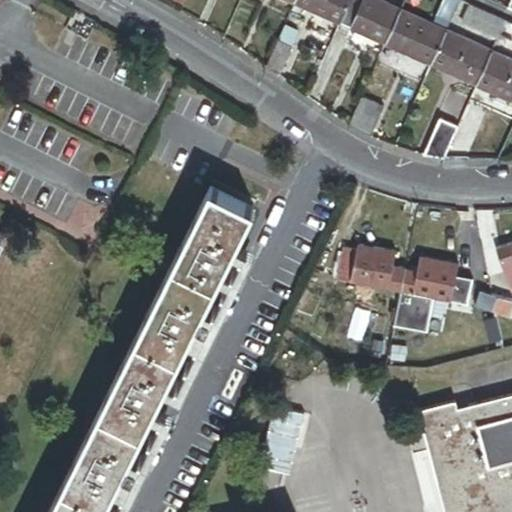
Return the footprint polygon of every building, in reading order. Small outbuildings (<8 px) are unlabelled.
[(295,0),(293,5),(339,26),(350,0),(295,0)] [(384,46),(400,11),(375,0),(350,0),(339,26),(384,46)] [(460,3),(460,2),(454,0),(442,0),(434,18),(449,25),(460,3)] [(504,23),(505,23),(468,6),(459,25),(496,42),(504,23)] [(446,32),(400,11),(384,46),(430,67),(446,32)] [(289,48),(295,35),(282,29),(276,42),(289,48)] [(491,52),(446,32),(430,67),(476,87),(491,52)] [(276,42),(264,70),(279,77),(291,49),(289,48),(276,42)] [(511,61),(491,52),(476,87),(509,102),(511,99),(511,61)] [(359,101),(347,127),(348,129),(362,137),(369,140),(382,111),(359,101)] [(436,115),(419,156),(443,161),(459,125),(436,115)] [(464,162),(477,134),(459,125),(443,161),(464,162)] [(207,189),(47,511),(100,511),(250,210),(207,189)] [(511,245),(498,250),(503,267),(511,263),(511,245)] [(399,295),(404,272),(392,270),(395,256),(358,248),(357,253),(350,284),(399,295)] [(338,282),(350,284),(357,253),(345,250),(338,282)] [(415,275),(404,272),(399,295),(432,302),(466,309),(471,286),(454,282),(456,269),(418,260),(415,275)] [(488,282),(491,296),(494,313),(510,317),(511,308),(511,296),(506,276),(488,282)] [(494,313),(491,296),(480,293),(476,308),(494,313)] [(432,302),(399,295),(392,328),(424,335),(432,302)] [(511,511),(511,394),(454,410),(452,402),(416,411),(442,511),(441,511),(511,511)]
